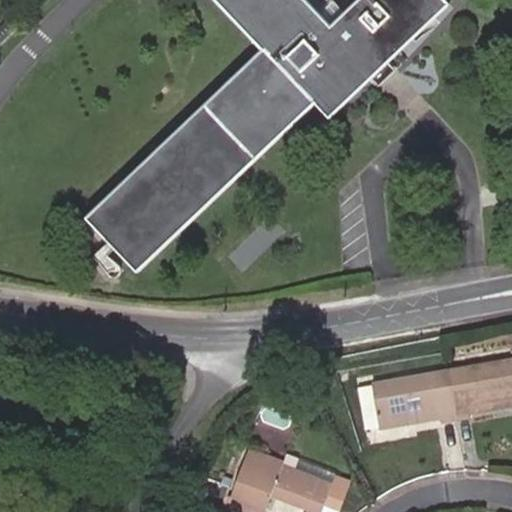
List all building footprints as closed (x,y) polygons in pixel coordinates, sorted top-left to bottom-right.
[(442,0),(358,0),(329,27),(303,0),(213,0),(261,51),(88,216),(102,232),(131,264),(139,272),(315,106),(331,122),(374,81),(383,72),(450,9),(443,1),(442,0)] [(0,40),(12,29),(3,21),(0,24),(0,40)] [(511,360),(447,373),(457,421),(470,419),(469,413),(511,403),(511,360)] [(358,392),(366,433),(441,418),(442,424),(457,421),(447,373),(371,389),(358,392)] [(261,405),(251,440),(282,450),(292,414),(261,405)] [(253,487),(270,493),(318,510),(322,500),(336,505),(345,478),(331,473),(332,469),(295,456),(290,470),(279,465),(281,461),(246,449),(230,494),(248,500),(253,487)] [(266,507),(270,493),(253,487),(248,500),(266,507)]
